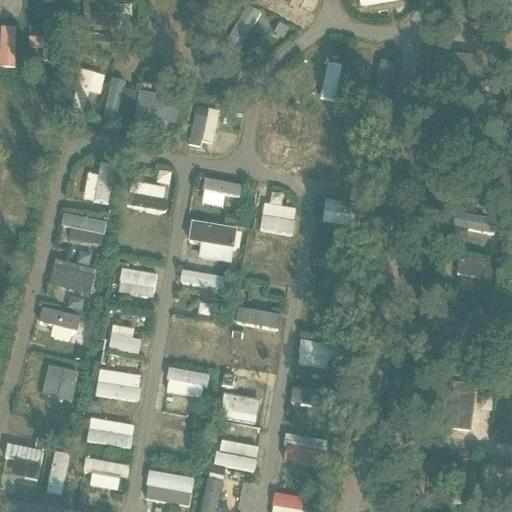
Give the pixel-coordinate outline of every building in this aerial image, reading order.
[(399,0),(356,0),(358,9),(400,3),(399,0)] [(0,69),(18,69),(17,28),(0,28),(0,69)] [(327,56),(319,99),(336,102),(344,59),(327,56)] [(470,57),(443,56),(442,86),(480,88),(480,66),(469,65),(470,57)] [(393,103),(395,64),(377,63),(375,102),(393,103)] [(87,93),(100,96),(105,77),(80,70),(69,111),(82,114),(87,93)] [(104,119),(129,124),(128,129),(160,135),(162,125),(173,127),(176,111),(160,108),(162,97),(123,90),(124,83),(110,81),(104,119)] [(25,94),(29,113),(48,109),(44,90),(25,94)] [(89,95),(83,113),(94,117),(100,99),(89,95)] [(188,144),(211,149),(219,112),(196,107),(188,144)] [(299,158),(301,113),(268,112),(266,156),(299,158)] [(310,119),(306,144),(334,148),(338,123),(310,119)] [(11,154),(34,157),(38,137),(14,133),(11,154)] [(22,193),(28,173),(8,167),(2,187),(22,193)] [(127,202),(166,212),(168,204),(164,203),(171,174),(156,170),(153,180),(133,175),(127,202)] [(240,196),(241,184),(202,183),(202,194),(240,196)] [(260,230),(292,237),(297,210),(282,207),(285,194),(268,190),(260,230)] [(324,202),(322,225),(355,228),(357,205),(324,202)] [(454,212),(452,228),(488,234),(490,218),(454,212)] [(0,234),(16,236),(18,215),(0,213),(0,234)] [(196,261),(230,266),(236,230),(190,223),(186,244),(199,246),(196,261)] [(0,262),(7,265),(13,247),(0,242),(0,262)] [(247,254),(245,278),(288,282),(290,258),(247,254)] [(53,262),(48,285),(90,294),(95,270),(53,262)] [(491,295),(492,263),(456,263),(455,294),(491,295)] [(122,267),(114,293),(153,303),(160,278),(122,267)] [(223,293),(226,279),(180,272),(178,286),(223,293)] [(315,323),(340,323),(340,297),(315,297),(315,323)] [(238,308),(234,323),(276,333),(279,318),(238,308)] [(40,311),(38,324),(51,326),(49,340),(73,343),(76,316),(40,311)] [(173,322),(169,351),(212,356),(216,327),(173,322)] [(111,326),(108,352),(140,355),(141,341),(132,340),(133,329),(111,326)] [(333,368),(333,343),(298,343),(298,368),(333,368)] [(229,371),(271,381),(275,364),(233,354),(229,371)] [(138,402),(141,376),(98,371),(95,397),(138,402)] [(207,387),(207,374),(167,372),(166,384),(207,387)] [(470,412),(461,413),(460,382),(442,383),(445,431),(471,429),(470,412)] [(290,408),(328,408),(328,391),(291,390),(290,408)] [(220,422),(258,424),(259,400),(221,398),(220,422)] [(511,435),(511,400),(496,400),(495,435),(511,435)] [(485,429),(487,404),(474,403),(472,428),(485,429)] [(162,414),(159,427),(193,436),(196,423),(162,414)] [(86,443),(130,452),(135,427),(90,418),(86,443)] [(229,429),(227,442),(240,444),(242,431),(229,429)] [(320,467),(323,441),(285,437),(282,463),(320,467)] [(218,441),(214,467),(254,474),(259,449),(218,441)] [(37,484),(44,454),(8,446),(1,476),(37,484)] [(84,474),(90,474),(89,490),(118,491),(118,479),(129,480),(130,465),(84,462),(84,474)] [(409,462),(405,499),(421,501),(425,463),(409,462)] [(149,472),(143,499),(188,508),(194,481),(149,472)] [(216,511),(221,485),(205,482),(199,511),(216,511)] [(270,511),(306,511),(309,501),(274,495),(270,511)]
